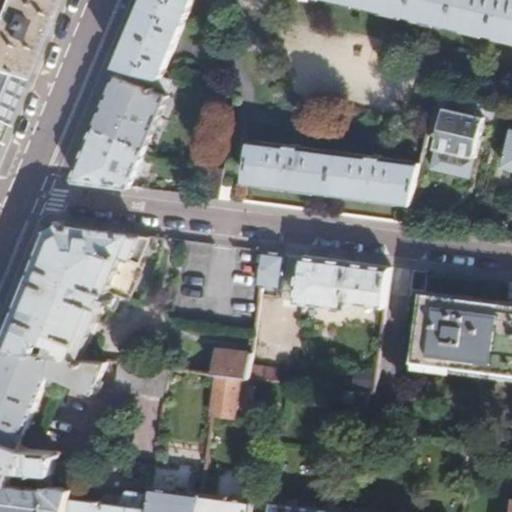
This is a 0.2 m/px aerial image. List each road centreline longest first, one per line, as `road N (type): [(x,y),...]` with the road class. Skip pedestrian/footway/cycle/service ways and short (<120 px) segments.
road 1 (unclassified): [(23,189),(511,256)]
road 2 (secondary): [(23,189),(101,0)]
